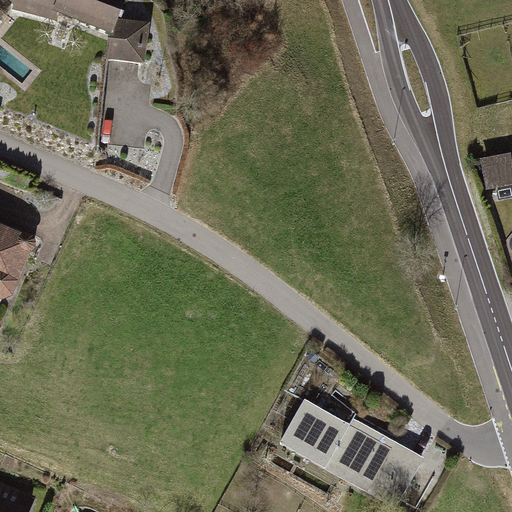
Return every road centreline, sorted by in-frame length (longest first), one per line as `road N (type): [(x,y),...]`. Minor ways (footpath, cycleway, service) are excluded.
road 1 (residential): [(0,145),(146,208),(233,259),(469,445),(511,459)]
road 2 (tertiary): [(511,363),(389,0)]
